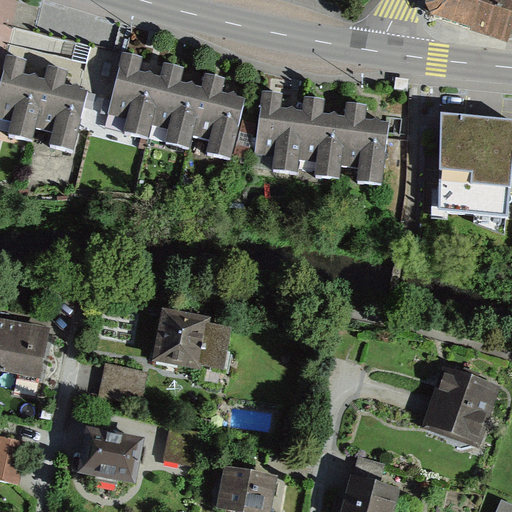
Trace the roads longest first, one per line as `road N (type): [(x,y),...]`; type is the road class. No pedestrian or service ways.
road 1 (tertiary): [(139,0),(378,51)]
road 2 (tertiary): [(378,51),(511,68)]
